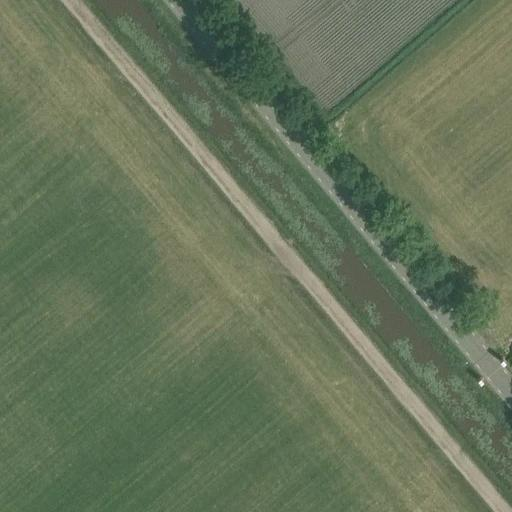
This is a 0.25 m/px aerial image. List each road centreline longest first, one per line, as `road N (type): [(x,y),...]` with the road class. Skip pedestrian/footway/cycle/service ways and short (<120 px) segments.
road 1 (track): [(503,511),(69,0)]
road 2 (tertiary): [(511,392),(179,0)]
